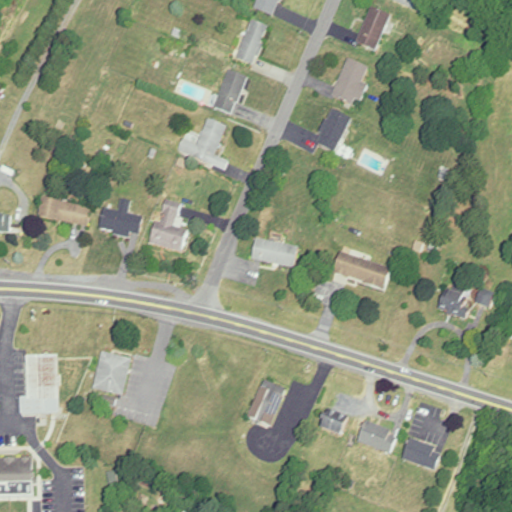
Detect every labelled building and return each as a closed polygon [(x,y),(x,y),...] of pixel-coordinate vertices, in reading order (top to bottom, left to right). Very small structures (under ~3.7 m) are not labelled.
[(282,0),(259,0),(255,10),(275,18),(282,0)] [(392,18),(376,54),(357,45),(372,9),(392,18)] [(271,29),(253,22),(238,60),(255,67),(271,29)] [(369,86),(364,84),(370,70),(350,61),(334,98),(359,109),(369,86)] [(208,106),(233,117),(250,80),(232,71),(221,97),(213,94),(208,106)] [(0,102),(8,89),(0,84),(0,102)] [(338,155),(353,120),(333,111),(317,145),(338,155)] [(214,166),(228,128),(209,121),(200,145),(186,140),(181,153),(214,166)] [(92,210),(44,200),(40,219),(89,228),(92,210)] [(145,218),(131,215),(133,203),(123,201),(120,213),(106,210),(101,233),(140,241),(145,218)] [(184,254),(189,230),(179,228),(184,205),(164,201),(153,247),(184,254)] [(0,234),(13,234),(13,212),(0,211),(0,234)] [(254,263),(297,270),(300,248),(258,241),(254,263)] [(336,278),(386,293),(393,270),(343,255),(336,278)] [(471,313),(462,306),(466,302),(452,292),(441,307),(463,324),(471,313)] [(132,361),(103,353),(93,390),(123,397),(132,361)] [(57,357),(28,358),(29,397),(21,397),(22,414),(59,413),(57,357)] [(289,392),(266,382),(250,418),(273,428),(289,392)] [(149,385),(136,385),(135,399),(148,399),(149,385)] [(321,430),(344,435),(348,416),(326,411),(321,430)] [(400,433),(367,421),(359,443),(393,455),(400,433)] [(439,472),(446,451),(411,439),(404,461),(439,472)] [(0,498),(34,498),(34,458),(0,458),(0,498)]
